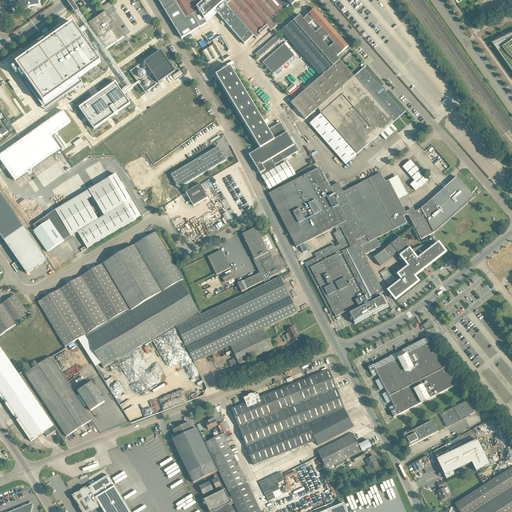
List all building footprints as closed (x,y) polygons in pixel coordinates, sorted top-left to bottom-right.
[(10,0),(12,10),(18,9),(18,10),(27,8),(27,7),(39,5),(38,0),(10,0)] [(158,0),(182,39),(207,23),(199,11),(209,2),(210,4),(214,0),(226,0),(214,10),(244,44),(255,35),(257,37),(269,27),(272,30),(278,24),(273,19),(290,4),(292,7),(299,0),(158,0)] [(281,31),(321,77),(340,60),(337,57),(348,47),(315,9),(304,18),(301,15),(281,31)] [(106,12),(89,24),(107,49),(124,37),(106,12)] [(73,23),(16,63),(28,81),(26,83),(41,104),(43,103),(66,87),(70,92),(78,86),(82,83),(79,78),(100,62),(73,23)] [(511,34),(492,44),(511,71),(511,34)] [(277,35),(255,54),(259,58),(280,39),(277,35)] [(202,52),(208,63),(220,56),(213,45),(202,52)] [(160,51),(144,62),(158,83),(175,71),(160,51)] [(340,60),(321,77),(303,93),(297,98),(291,103),(305,120),(317,109),(321,114),(310,124),(345,164),(404,113),(364,68),(354,77),(340,60)] [(216,75),(260,149),(249,155),(261,176),(275,167),(274,165),(297,151),(280,122),(268,130),(230,67),(216,75)] [(17,89),(11,81),(9,82),(14,90),(17,89)] [(115,83),(79,108),(94,129),(130,104),(115,83)] [(179,91),(130,126),(159,167),(163,165),(167,171),(213,138),(206,129),(202,131),(180,101),(185,98),(179,91)] [(63,111),(0,155),(0,160),(15,181),(60,149),(51,136),(70,122),(63,111)] [(12,129),(5,119),(3,121),(10,131),(12,129)] [(64,147),(57,136),(56,135),(54,137),(62,148),(64,147)] [(218,147),(171,175),(179,188),(226,160),(218,147)] [(414,181),(410,185),(416,190),(428,179),(410,159),(402,166),(414,181)] [(309,269),(308,269),(331,315),(334,313),(336,317),(350,310),(352,309),(353,312),(349,314),(355,324),(389,307),(383,296),(374,301),(372,298),(383,293),(365,257),(366,256),(365,254),(381,246),(376,238),(407,223),(381,173),(343,192),(338,183),(329,188),(319,168),(310,173),(309,172),(306,174),(307,174),(269,194),(296,248),(299,246),(303,253),(307,251),(304,244),(335,228),(337,232),(333,234),(339,245),(335,247),(334,245),(315,254),(316,258),(305,264),(306,267),(307,266),(309,269)] [(39,171),(12,190),(19,199),(46,180),(39,171)] [(71,236),(78,232),(87,248),(142,216),(116,174),(109,178),(56,210),(71,236)] [(416,212),(409,215),(421,239),(434,233),(433,232),(436,231),(474,197),(465,186),(457,177),(444,189),(421,209),(416,212)] [(186,193),(194,206),(208,198),(200,185),(186,193)] [(54,194),(60,204),(70,198),(64,188),(54,194)] [(0,192),(0,234),(27,274),(47,260),(0,192)] [(45,216),(31,196),(22,203),(35,222),(45,216)] [(33,232),(48,252),(64,241),(50,220),(33,232)] [(271,258),(272,257),(270,252),(268,252),(256,228),(242,234),(254,259),(253,260),(259,273),(244,281),(243,281),(237,284),(242,292),(248,289),(248,288),(263,281),(264,282),(269,280),(269,278),(278,274),(271,258)] [(180,281),(183,279),(155,233),(38,302),(65,347),(84,336),(104,369),(176,325),(177,326),(194,363),(230,345),(239,365),(228,370),(232,380),(278,362),(272,349),(273,349),(264,329),(298,313),(280,277),(200,315),(198,312),(180,281)] [(403,259),(405,262),(398,267),(397,266),(392,270),(400,281),(388,291),(395,300),(419,282),(415,278),(414,277),(425,269),(426,271),(429,268),(428,266),(446,253),(435,238),(424,246),(422,245),(411,251),(403,241),(400,237),(379,253),(374,258),(380,266),(386,262),(398,253),(401,257),(399,259),(401,261),(403,259)] [(208,257),(216,275),(230,268),(221,251),(208,257)] [(61,252),(51,259),(56,266),(66,259),(61,252)] [(0,335),(29,316),(15,295),(0,305),(0,335)] [(423,326),(427,330),(433,325),(429,321),(423,326)] [(286,330),(288,334),(286,335),(289,341),(291,340),(293,343),(300,339),(297,333),(298,333),(294,326),(286,330)] [(389,408),(394,418),(457,385),(431,335),(402,350),(401,352),(400,352),(399,353),(397,353),(368,368),(373,377),(377,375),(380,379),(375,381),(380,390),(384,388),(386,392),(382,395),(387,404),(391,401),(393,406),(389,408)] [(0,396),(3,400),(4,400),(7,403),(6,404),(14,417),(15,416),(18,420),(17,421),(31,442),(43,434),(45,434),(47,437),(56,430),(0,347),(0,396)] [(25,374),(67,437),(92,420),(50,357),(25,374)] [(231,408),(253,465),(316,441),(318,446),(353,427),(354,427),(345,409),(329,370),(259,397),(257,393),(252,395),(252,394),(253,394),(252,394),(248,395),(248,396),(244,398),(245,403),(231,408)] [(92,382),(77,392),(91,411),(105,402),(92,382)] [(470,415),(475,413),(468,400),(441,414),(448,428),(470,416),(470,415)] [(210,420),(205,423),(208,430),(215,427),(215,428),(215,429),(215,430),(214,430),(213,434),(215,438),(223,434),(226,433),(227,432),(222,423),(217,425),(213,417),(210,419),(210,420)] [(403,436),(409,447),(438,432),(432,421),(403,436)] [(172,430),(176,438),(172,440),(193,483),(201,479),(217,471),(196,428),(192,430),(189,422),(172,430)] [(473,430),(451,442),(452,445),(475,435),(473,430)] [(226,433),(223,434),(215,438),(205,443),(238,511),(260,511),(225,439),(229,437),(226,433)] [(352,457),(363,452),(366,449),(366,450),(367,450),(368,450),(369,450),(370,450),(371,450),(371,449),(372,449),(372,448),(373,447),(371,447),(369,442),(367,441),(359,445),(353,434),(318,452),(327,470),(330,468),(352,457)] [(477,439),(436,459),(446,479),(455,475),(453,471),(472,462),(477,472),(490,466),(477,439)] [(365,457),(363,452),(352,457),(355,463),(365,457)] [(368,467),(365,468),(368,475),(370,476),(372,476),(375,475),(378,473),(376,469),(379,468),(374,456),(365,460),(368,467)] [(460,511),(511,511),(511,467),(455,504),(460,511)] [(259,483),(268,501),(282,495),(279,490),(280,489),(278,487),(280,486),(278,483),(284,481),(280,473),(259,483)] [(78,493),(73,496),(75,501),(77,504),(77,503),(78,505),(77,505),(78,508),(80,507),(82,511),(92,511),(101,507),(103,511),(130,511),(108,475),(89,487),(89,488),(87,489),(87,487),(80,492),(79,491),(78,492),(78,493)] [(209,482),(199,487),(203,495),(213,490),(211,487),(214,485),(216,489),(221,486),(217,478),(212,480),(208,481),(209,482)] [(443,486),(445,485),(443,482),(437,484),(439,487),(440,487),(441,490),(436,492),(437,495),(438,494),(441,501),(446,499),(449,497),(444,488),(443,486)] [(204,500),(209,511),(213,511),(231,504),(225,490),(204,500)] [(347,511),(344,503),(322,511),(347,511)]
